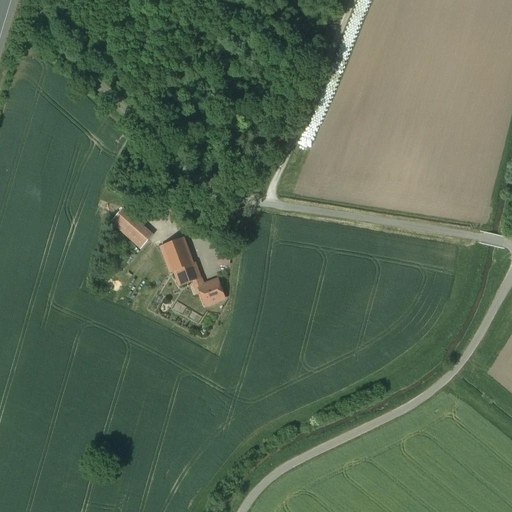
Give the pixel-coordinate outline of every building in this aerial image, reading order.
[(165,197),(157,205),(177,224),(185,216),(165,197)] [(153,236),(124,209),(112,221),(141,248),(153,236)] [(175,272),(194,264),(185,238),(162,246),(172,273),(175,272)] [(217,249),(217,265),(229,265),(230,249),(217,249)] [(196,263),(194,264),(175,272),(180,287),(197,280),(201,279),(202,279),(196,263)] [(204,285),(201,279),(197,280),(199,287),(206,306),(225,299),(218,280),(204,285)]
